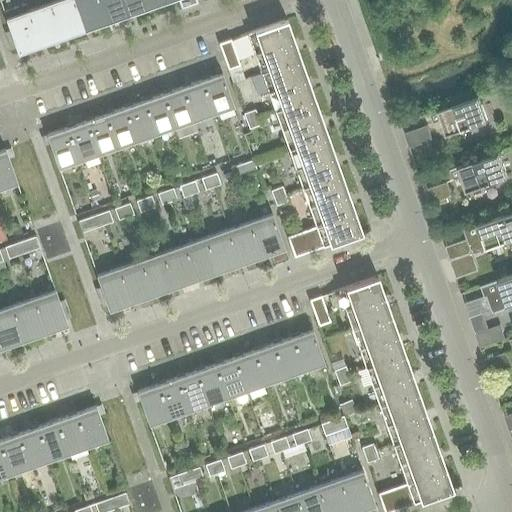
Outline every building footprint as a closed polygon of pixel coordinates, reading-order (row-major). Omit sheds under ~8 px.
[(62,37),(84,30),(73,0),(58,0),(50,3),(62,37)] [(97,0),(73,0),(84,30),(105,22),(97,0)] [(97,0),(105,22),(127,14),(121,0),(97,0)] [(146,0),(121,0),(127,14),(149,7),(146,0)] [(50,3),(46,4),(28,11),(40,45),(62,37),(50,3)] [(18,53),(40,45),(28,11),(6,19),(10,31),(4,33),(10,50),(16,48),(18,53)] [(362,233),(286,19),(247,33),(315,226),(323,247),(362,233)] [(233,48),(230,39),(219,43),(222,52),(225,60),(228,69),(239,65),(236,56),(233,48)] [(221,73),(201,80),(213,112),(233,105),(221,73)] [(201,80),(182,87),(194,119),(213,112),(201,80)] [(182,87),(163,94),(174,126),(194,119),(182,87)] [(163,94),(144,100),(155,133),(174,126),(163,94)] [(446,135),(487,120),(478,96),(430,113),(434,123),(441,121),(446,135)] [(144,100),(124,107),(136,140),(155,133),(144,100)] [(117,147),(136,140),(124,107),(105,114),(117,147)] [(258,118),(256,111),(245,115),(248,122),(258,118)] [(117,147),(105,114),(86,121),(97,153),(117,147)] [(261,125),(258,118),(248,122),(250,129),(261,125)] [(97,153),(86,121),(67,128),(78,160),(97,153)] [(404,134),(409,148),(432,140),(427,126),(404,134)] [(78,160),(67,128),(41,137),(44,146),(50,144),(58,167),(78,160)] [(11,147),(0,151),(0,187),(17,182),(8,158),(14,156),(11,147)] [(466,192),(507,177),(498,153),(450,170),(454,180),(461,177),(466,192)] [(258,173),(254,161),(246,164),(250,175),(258,173)] [(250,175),(246,164),(239,166),(243,178),(250,175)] [(243,178),(239,166),(232,168),(236,180),(243,178)] [(221,185),(217,175),(210,177),(214,187),(221,185)] [(214,187),(210,177),(203,179),(206,190),(214,187)] [(199,193),(195,182),(188,184),(192,196),(199,193)] [(424,190),(429,205),(452,196),(447,182),(424,190)] [(192,196),(188,184),(180,186),(184,198),(192,196)] [(286,195),(283,188),(273,192),(275,199),(286,195)] [(177,200),(173,189),(166,192),(170,202),(177,200)] [(96,190),(90,192),(93,201),(99,199),(96,190)] [(170,202),(166,192),(159,194),(163,205),(170,202)] [(288,203),(286,195),(275,199),(278,207),(288,203)] [(156,208),(152,197),(144,199),(148,211),(156,208)] [(148,211),(144,199),(137,202),(141,213),(148,211)] [(134,215),(130,204),(123,207),(127,218),(134,215)] [(127,218),(123,207),(115,210),(119,221),(127,218)] [(511,211),(462,229),(462,230),(463,230),(466,239),(444,247),(449,261),(511,239),(511,211)] [(113,224),(109,212),(102,214),(106,226),(113,224)] [(248,221),(261,256),(268,253),(272,264),(288,259),(272,213),(248,221)] [(106,226),(102,214),(94,217),(99,229),(106,226)] [(99,229),(94,217),(87,219),(91,231),(99,229)] [(91,231),(87,219),(79,222),(83,234),(91,231)] [(238,264),(261,256),(248,221),(226,229),(238,264)] [(287,236),(294,257),(323,247),(315,226),(287,236)] [(226,229),(204,237),(216,272),(238,264),(226,229)] [(204,237),(181,245),(193,280),(216,272),(204,237)] [(39,249),(36,238),(28,240),(32,252),(39,249)] [(32,252),(28,240),(21,243),(25,254),(32,252)] [(25,254),(21,243),(14,246),(17,257),(25,254)] [(159,253),(171,287),(193,280),(181,245),(159,253)] [(17,257),(14,246),(6,248),(10,259),(17,257)] [(136,261),(148,295),(171,287),(159,253),(136,261)] [(114,269),(126,303),(148,295),(136,261),(114,269)] [(100,287),(95,289),(101,307),(107,305),(108,310),(126,303),(114,269),(96,275),(100,287)] [(511,275),(490,283),(484,285),(488,295),(467,303),(472,317),(495,308),(496,312),(510,307),(509,304),(511,302),(511,275)] [(338,290),(406,483),(413,503),(453,489),(377,276),(338,290)] [(55,290),(32,298),(44,332),(67,324),(65,319),(71,317),(64,300),(59,302),(55,290)] [(324,304),(321,296),(309,300),(312,308),(315,317),(318,326),(330,321),(327,313),(324,304)] [(32,298),(10,306),(22,340),(44,332),(32,298)] [(10,306),(0,309),(0,345),(1,347),(22,340),(10,306)] [(312,329),(293,336),(304,369),(323,362),(312,329)] [(293,336),(273,343),(285,376),(304,369),(293,336)] [(273,343),(254,350),(265,383),(285,376),(273,343)] [(246,389),(265,383),(254,350),(234,357),(246,389)] [(484,360),(489,374),(511,366),(511,365),(507,352),(484,360)] [(234,357),(215,364),(226,396),(246,389),(234,357)] [(215,364),(195,371),(207,403),(226,396),(215,364)] [(338,379),(349,375),(347,368),(336,372),(338,379)] [(195,371),(176,378),(187,410),(207,403),(195,371)] [(349,375),(338,379),(341,387),(352,383),(349,375)] [(176,378),(156,384),(168,417),(187,410),(176,378)] [(149,424),(168,417),(156,384),(137,391),(149,424)] [(351,401),(340,405),(344,417),(355,413),(351,401)] [(95,406),(76,413),(88,445),(107,438),(95,406)] [(76,413),(57,420),(68,452),(88,445),(76,413)] [(344,417),(336,419),(340,431),(347,428),(344,417)] [(340,431),(336,419),(328,422),(332,433),(340,431)] [(57,420),(37,427),(49,459),(68,452),(57,420)] [(332,433),(328,422),(321,425),(325,436),(332,433)] [(37,427),(18,434),(30,466),(49,459),(37,427)] [(299,432),(303,444),(311,441),(307,430),(299,432)] [(303,444),(299,432),(292,435),(295,446),(303,444)] [(18,434),(0,439),(0,444),(10,473),(30,466),(18,434)] [(278,440),(281,452),(289,449),(285,438),(278,440)] [(274,454),(281,452),(278,440),(270,443),(274,454)] [(0,444),(0,476),(10,473),(0,444)] [(363,449),(366,456),(377,452),(374,444),(363,449)] [(256,448),(260,459),(268,456),(264,445),(256,448)] [(260,459),(256,448),(248,451),(252,462),(260,459)] [(366,456),(368,464),(380,459),(377,452),(366,456)] [(234,455),(238,467),(246,464),(242,453),(234,455)] [(231,470),(238,467),(234,455),(227,458),(231,470)] [(224,472),(220,460),(213,463),(217,474),(224,472)] [(209,477),(217,474),(213,463),(205,465),(209,477)] [(196,482),(204,480),(200,469),(193,471),(196,482)] [(376,511),(362,470),(339,478),(350,511),(352,511),(358,510),(359,511),(376,511)] [(196,482),(193,471),(185,474),(189,485),(196,482)] [(189,485),(185,474),(178,476),(182,487),(189,485)] [(182,487),(178,476),(170,479),(174,490),(182,487)] [(350,511),(339,478),(316,486),(325,511),(350,511)] [(377,493),(384,511),(388,511),(413,503),(406,483),(377,493)] [(325,511),(316,486),(294,494),(300,511),(325,511)] [(120,507),(128,504),(124,493),(116,496),(120,507)] [(300,511),(294,494),(272,502),(275,511),(300,511)] [(120,507),(116,496),(109,498),(113,509),(120,507)] [(113,509),(109,498),(102,501),(105,511),(113,509)] [(104,511),(105,511),(102,501),(94,503),(97,511),(104,511)] [(275,511),(272,502),(249,510),(250,511),(275,511)]
